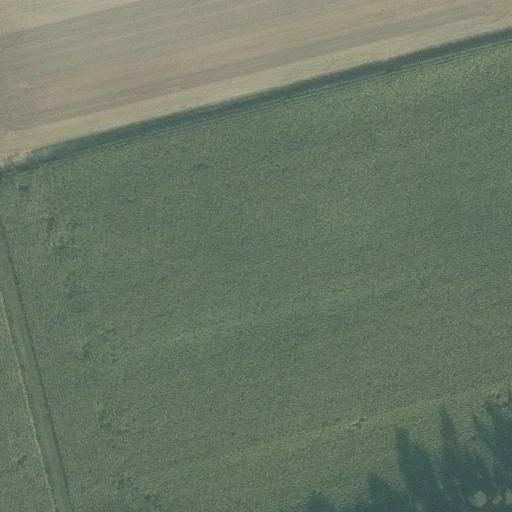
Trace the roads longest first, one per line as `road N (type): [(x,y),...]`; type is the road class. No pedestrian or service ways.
road 1 (track): [(0,159),(511,22)]
road 2 (track): [(77,511),(0,214)]
